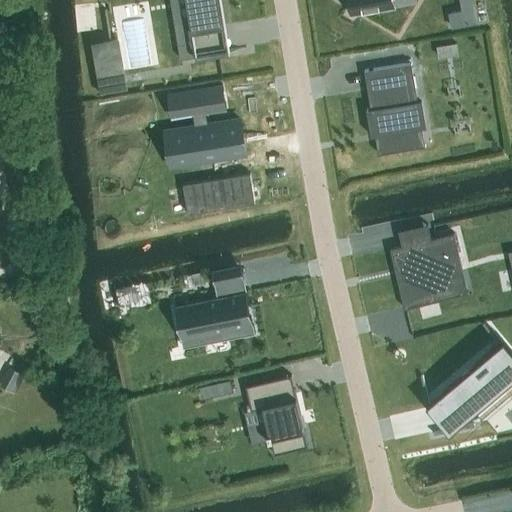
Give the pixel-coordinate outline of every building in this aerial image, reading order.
[(220,0),(186,0),(191,31),(203,29),(207,52),(207,53),(188,56),(188,57),(246,47),(246,46),(215,51),(211,27),(225,25),(220,0)] [(349,0),(351,14),(395,6),(393,0),(349,0)] [(377,151),(378,153),(425,145),(425,144),(414,145),(411,127),(425,125),(421,101),(415,102),(409,64),(411,64),(411,62),(364,70),(364,71),(367,71),(373,109),(368,110),(368,108),(366,109),(370,135),(372,135),(372,133),(377,133),(380,151),(377,151)] [(222,82),(167,91),(172,119),(194,115),(196,125),(169,129),(175,161),(246,149),(240,118),(205,123),(203,114),(227,110),(222,82)] [(453,233),(390,248),(395,269),(399,268),(401,274),(397,275),(404,307),(452,296),(443,257),(458,253),(453,233)] [(224,266),(211,269),(216,291),(228,289),(224,266)] [(246,290),(188,301),(194,335),(251,324),(253,333),(255,333),(246,290)] [(511,355),(502,343),(443,390),(465,418),(492,396),(483,386),(499,374),(507,384),(511,379),(511,355)] [(5,381),(15,389),(27,375),(18,367),(5,381)] [(269,379),(245,385),(251,409),(263,407),(269,432),(267,433),(268,439),(270,439),(274,454),(307,446),(294,388),(272,393),(269,379)]
